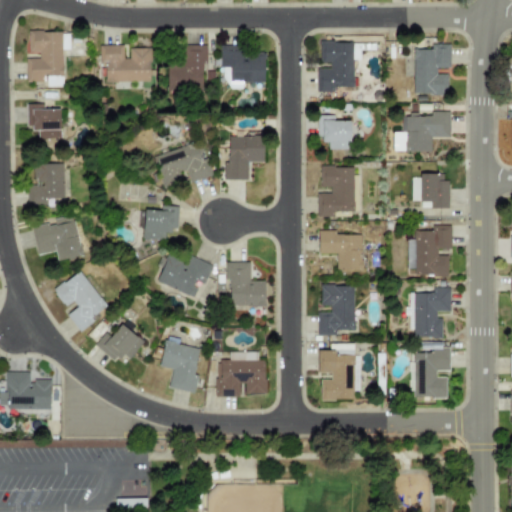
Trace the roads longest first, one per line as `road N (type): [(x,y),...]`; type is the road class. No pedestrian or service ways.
road 1 (residential): [(8,0),(0,26),(3,245),(21,298),(64,357),(118,397),(187,422),(480,422)]
road 2 (residential): [(488,0),(479,101),(480,511)]
road 3 (residential): [(40,0),(127,18),(511,17)]
road 4 (residential): [(288,424),(288,17)]
